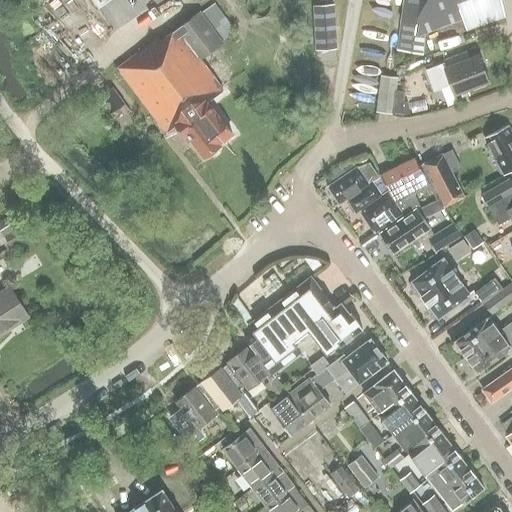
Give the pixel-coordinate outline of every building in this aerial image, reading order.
[(467,31),(505,17),(500,0),(403,0),(396,49),(423,52),(425,34),(463,20),(467,31)] [(315,50),(337,49),(334,4),(313,6),(315,50)] [(199,11),(176,28),(200,60),(223,42),(222,41),(200,12),(199,11)] [(158,37),(117,68),(165,132),(175,125),(183,135),(186,134),(203,157),(207,154),(211,155),(215,151),(216,147),(219,145),(218,143),(232,134),(220,118),(219,119),(206,101),(222,89),(221,88),(219,85),(200,60),(176,28),(160,40),(158,37)] [(488,81),(478,55),(445,68),(443,63),(425,70),(433,91),(450,85),(454,94),(488,81)] [(381,75),(376,112),(377,112),(390,114),(393,114),(404,115),(404,114),(410,114),(408,100),(404,100),(405,91),(396,90),(398,78),(381,75)] [(113,112),(125,104),(112,87),(101,96),(113,112)] [(504,175),(511,170),(511,134),(508,126),(484,138),(504,175)] [(451,150),(442,154),(448,166),(457,161),(451,150)] [(419,166),(427,181),(436,200),(441,198),(446,207),(463,197),(448,166),(442,154),(419,166)] [(350,158),(340,165),(346,174),(356,167),(350,158)] [(427,181),(419,166),(414,158),(380,175),(381,177),(383,181),(388,190),(393,197),(394,197),(405,214),(420,206),(411,188),(427,181)] [(368,161),(361,166),(356,167),(346,174),(328,186),(339,203),(369,183),(379,176),(368,161)] [(380,177),(372,183),(375,187),(381,195),(388,190),(383,181),(381,177),(380,177)] [(488,206),(509,194),(511,192),(511,184),(510,180),(482,195),(488,206)] [(382,196),(381,195),(375,187),(372,183),(369,184),(346,200),(356,214),(359,212),(359,211),(382,196)] [(399,215),(402,213),(387,192),(382,196),(359,211),(359,212),(374,232),(377,230),(399,215)] [(511,200),(509,194),(488,206),(499,225),(510,218),(511,221),(511,200)] [(399,215),(377,230),(380,233),(379,233),(392,253),(428,228),(422,219),(445,209),(440,199),(416,210),(415,209),(405,215),(402,213),(399,215)] [(17,211),(0,221),(0,231),(11,249),(32,236),(17,211)] [(473,249),(482,243),(474,230),(464,236),(473,249)] [(455,260),(469,250),(462,240),(449,250),(455,260)] [(322,267),(317,259),(308,265),(314,272),(322,267)] [(438,318),(469,294),(443,259),(411,282),(438,318)] [(257,318),(247,325),(252,332),(272,357),(264,363),(272,374),(301,352),(294,343),(309,332),(326,353),(340,343),(341,345),(362,329),(350,313),(349,314),(345,310),(340,304),(334,309),(320,290),(319,291),(311,281),(309,278),(268,310),(257,318)] [(482,303),(502,288),(495,278),(474,293),(482,303)] [(491,315),(511,300),(511,283),(484,304),(491,315)] [(0,334),(28,316),(9,286),(0,292),(0,334)] [(511,346),(511,321),(498,331),(488,317),(454,341),(476,372),(511,346)] [(246,347),(226,363),(247,390),(265,376),(269,381),(274,377),(272,374),(264,363),(272,357),(252,332),(244,338),(252,348),(248,351),(246,347)] [(387,362),(370,339),(345,358),(343,355),(329,365),(326,368),(335,380),(348,370),(358,383),(387,362)] [(326,368),(329,365),(321,355),(310,364),(317,374),(325,368),(326,368)] [(235,399),(241,395),(220,367),(201,382),(222,410),(235,399)] [(289,394),(289,395),(311,420),(330,405),(318,390),(334,378),(325,368),(317,374),(309,380),(309,379),(289,394)] [(511,369),(482,389),(491,402),(511,387),(511,369)] [(378,413),(408,390),(393,370),(374,385),(363,394),(378,413)] [(269,381),(264,386),(274,398),(285,390),(274,377),(269,381)] [(132,382),(141,395),(147,390),(139,378),(132,382)] [(193,447),(203,439),(196,429),(215,414),(194,387),(175,402),(181,410),(171,417),(193,447)] [(241,395),(235,399),(249,417),(258,411),(240,387),(237,390),(241,395)] [(393,433),(423,410),(408,390),(378,413),(393,433)] [(270,409),(291,435),(311,420),(289,395),(270,409)] [(359,428),(368,421),(369,420),(354,401),(344,409),(359,428)] [(408,453),(439,430),(423,410),(393,433),(408,453)] [(368,421),(359,428),(374,448),(383,441),(368,421)] [(237,469),(264,448),(249,429),(222,449),(237,469)] [(428,478),(458,455),(439,430),(408,453),(428,478)] [(251,488),(278,467),(264,448),(237,469),(251,488)] [(389,467),(403,457),(397,448),(383,459),(389,467)] [(364,487),(378,476),(360,454),(347,465),(364,487)] [(443,498),(473,475),(458,455),(428,478),(443,498)] [(209,490),(218,483),(201,459),(192,466),(209,490)] [(188,492),(201,483),(190,466),(176,475),(188,492)] [(340,466),(330,473),(348,497),(358,489),(340,466)] [(251,488),(266,507),(293,486),(278,467),(251,488)] [(399,480),(409,492),(419,485),(410,472),(399,480)] [(473,475),(443,498),(452,510),(463,502),(463,503),(483,488),(473,475)] [(210,491),(222,508),(235,499),(223,483),(210,491)] [(293,486),(266,507),(269,511),(298,511),(307,505),(293,486)] [(176,511),(161,490),(128,511),(217,511),(211,502),(195,511),(176,511)] [(446,511),(434,495),(422,505),(427,511),(446,511)] [(367,508),(370,511),(381,511),(386,509),(378,500),(367,508)] [(399,511),(422,511),(413,501),(399,511)]
